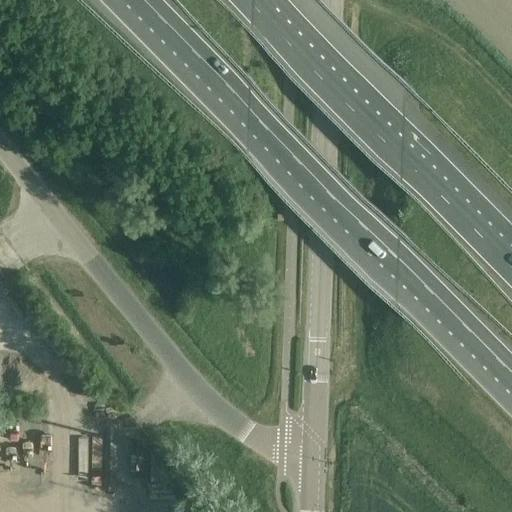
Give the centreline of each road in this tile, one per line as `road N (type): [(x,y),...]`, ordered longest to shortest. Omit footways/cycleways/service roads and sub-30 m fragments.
road 1 (motorway): [(143,0),(511,372)]
road 2 (unclassified): [(315,446),(260,443),(243,432),(0,146)]
road 3 (tertiary): [(315,446),(331,0)]
road 4 (motorway): [(511,266),(252,4)]
